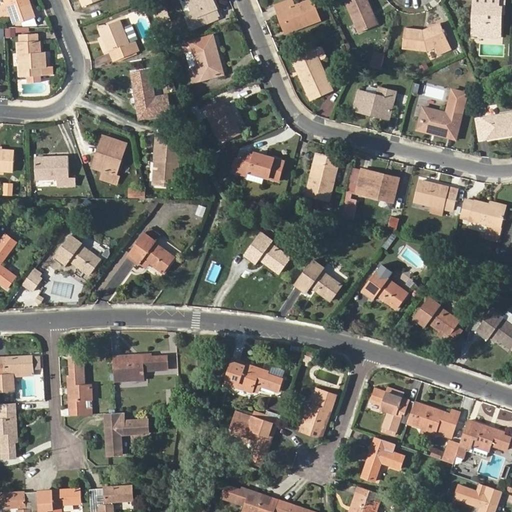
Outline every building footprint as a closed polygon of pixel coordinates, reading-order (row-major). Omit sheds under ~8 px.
[(6,0),(7,3),(0,5),(3,16),(11,14),(11,10),(14,9),(18,21),(34,15),(28,0),(6,0)] [(188,0),(195,17),(188,20),(192,29),(219,18),(217,15),(220,14),(214,0),(188,0)] [(288,0),(276,5),(283,22),(286,21),(289,28),(298,24),(300,28),(321,19),(313,0),(308,0),(295,5),(292,0),(288,0)] [(347,0),(360,31),(378,23),(367,0),(347,0)] [(475,1),(474,18),(477,18),(477,34),(500,35),(502,7),(500,6),(499,0),(476,0),(476,1),(475,1)] [(104,36),(109,50),(118,46),(123,57),(139,50),(129,26),(123,29),(119,20),(101,27),(104,36)] [(286,21),(283,22),(287,33),(300,28),(298,24),(289,28),(286,21)] [(441,22),(424,30),(424,33),(426,33),(442,25),(441,22)] [(424,33),(424,30),(405,28),(403,48),(427,51),(435,48),(439,55),(452,49),(445,32),(447,31),(446,28),(444,28),(442,25),(426,33),(424,33)] [(5,37),(14,36),(13,28),(4,29),(5,37)] [(19,34),(20,41),(39,41),(39,33),(19,34)] [(105,52),(109,50),(104,36),(99,38),(105,52)] [(217,59),(220,59),(213,36),(184,43),(186,51),(194,49),(198,66),(191,68),(194,81),(223,73),(220,61),(218,62),(217,59)] [(44,68),(42,52),(41,52),(40,40),(39,41),(20,41),(19,41),(20,77),(42,76),(42,68),(44,68)] [(314,48),(319,61),(327,58),(327,56),(323,47),(320,46),(314,48)] [(294,57),(312,98),(332,89),(319,61),(314,48),(294,57)] [(371,50),(368,66),(380,68),(383,52),(371,50)] [(150,69),(132,72),(139,110),(147,109),(148,117),(172,113),(170,105),(156,107),(150,69)] [(373,111),(390,116),(397,92),(381,88),(378,95),(359,90),(354,109),(372,114),(373,111)] [(236,122),(233,115),(228,106),(226,107),(222,100),(203,109),(207,116),(209,115),(222,143),(241,134),(236,122)] [(427,108),(422,127),(437,131),(436,133),(456,138),(462,116),(427,108)] [(147,109),(139,110),(140,118),(148,117),(147,109)] [(511,113),(484,118),(487,138),(511,133),(511,113)] [(158,134),(155,160),(156,160),(154,184),(177,186),(179,162),(180,162),(182,136),(158,134)] [(100,154),(96,167),(104,171),(102,178),(117,183),(120,175),(117,174),(127,144),(104,136),(98,154),(100,154)] [(3,153),(3,150),(0,149),(0,170),(13,171),(14,154),(3,153)] [(244,160),(240,172),(248,174),(249,172),(264,176),(278,180),(284,161),(254,152),(253,155),(246,153),(244,160)] [(316,174),(312,174),(307,195),(328,200),(339,157),(318,152),(315,162),(318,163),(316,174)] [(64,179),(70,179),(68,156),(35,158),(36,179),(57,179),(58,186),(65,186),(64,179)] [(233,170),(240,172),(244,160),(237,158),(233,170)] [(357,192),(362,170),(353,167),(347,190),(357,192)] [(362,170),(357,192),(393,201),(399,177),(363,169),(362,170)] [(249,172),(248,174),(247,178),(262,182),(264,176),(249,172)] [(421,181),(416,201),(434,206),(443,208),(454,211),(458,190),(421,181)] [(506,209),(490,204),(475,200),(475,201),(466,199),(461,217),(471,219),(489,224),(487,232),(500,236),(506,209)] [(198,205),(195,215),(202,217),(205,207),(198,205)] [(395,231),(398,218),(388,215),(385,229),(395,231)] [(471,219),(469,227),(487,232),(489,224),(471,219)] [(145,232),(144,234),(155,242),(156,240),(145,232)] [(259,234),(270,243),(272,240),(261,232),(259,234)] [(70,236),(81,244),(82,242),(71,234),(70,236)] [(144,234),(130,254),(140,261),(143,257),(145,254),(151,259),(150,262),(163,272),(173,257),(154,243),(155,242),(144,234)] [(245,254),(256,262),(259,259),(261,255),(267,260),(265,263),(279,273),(288,258),(269,244),(270,243),(259,234),(245,254)] [(0,263),(15,243),(4,235),(0,240),(0,282),(7,288),(15,277),(0,265),(0,263)] [(56,256),(67,264),(69,260),(71,257),(78,261),(76,264),(89,274),(99,259),(80,245),(81,244),(70,236),(56,256)] [(140,261),(130,254),(128,256),(138,264),(140,261)] [(254,265),(256,262),(245,254),(243,257),(254,265)] [(65,266),(67,264),(56,256),(54,259),(65,266)] [(313,260),(311,262),(322,270),(324,268),(313,260)] [(311,262),(296,282),(307,290),(310,286),(312,283),(318,287),(316,290),(330,300),(341,286),(321,271),(322,270),(311,262)] [(377,270),(388,279),(390,277),(378,268),(377,270)] [(363,290),(374,298),(377,294),(379,291),(385,296),(383,299),(397,308),(407,294),(388,280),(388,279),(377,270),(363,290)] [(41,281),(31,273),(22,285),(32,293),(41,281)] [(307,290),(296,282),(295,284),(306,293),(307,290)] [(372,301),(374,298),(363,290),(361,292),(372,301)] [(428,297),(440,306),(442,304),(430,295),(428,297)] [(42,300),(37,296),(33,303),(38,306),(42,300)] [(413,317),(425,326),(428,321),(430,319),(436,322),(434,325),(447,336),(457,321),(439,307),(440,306),(428,297),(413,317)] [(494,308),(492,310),(503,318),(505,316),(494,308)] [(492,310),(477,330),(487,338),(491,334),(493,331),(499,335),(497,338),(511,348),(511,345),(511,326),(502,319),(503,318),(492,310)] [(423,328),(425,326),(413,317),(412,319),(423,328)] [(487,338),(477,330),(475,332),(486,340),(487,338)] [(114,357),(115,380),(121,380),(120,371),(128,371),(129,379),(144,378),(144,370),(168,368),(167,357),(152,357),(152,355),(114,357)] [(32,357),(0,359),(0,393),(14,393),(13,378),(13,372),(33,370),(32,358),(32,357)] [(40,370),(40,357),(32,358),(33,370),(40,370)] [(69,376),(71,416),(93,415),(92,408),(86,408),(85,401),(92,400),(91,385),(84,385),(82,359),(70,359),(71,376),(69,376)] [(267,372),(231,360),(224,382),(251,391),(253,383),(277,391),(281,379),(266,374),(267,372)] [(13,378),(33,377),(33,370),(13,372),(13,378)] [(121,380),(129,379),(128,371),(120,371),(121,380)] [(401,417),(408,419),(409,417),(414,402),(408,400),(406,407),(399,404),(401,397),(374,388),(370,400),(390,407),(384,427),(396,431),(401,417)] [(6,394),(6,402),(15,401),(14,393),(6,394)] [(305,434),(321,439),(331,407),(329,406),(331,399),(319,394),(315,408),(308,406),(304,418),(310,420),(305,434)] [(406,407),(408,400),(401,397),(399,404),(406,407)] [(421,404),(414,402),(409,417),(415,419),(421,404)] [(17,442),(15,403),(0,404),(0,414),(0,419),(0,434),(1,434),(3,458),(16,458),(15,442),(17,442)] [(453,415),(421,404),(415,419),(430,424),(428,430),(440,434),(441,428),(454,433),(458,420),(452,418),(453,415)] [(124,421),(124,413),(117,413),(106,414),(108,455),(122,454),(120,434),(140,433),(140,420),(124,421)] [(272,423),(252,416),(249,424),(234,420),(230,432),(256,441),(250,460),(263,464),(271,437),(264,435),(267,429),(270,430),(272,423)] [(468,420),(461,441),(467,443),(468,437),(483,442),(481,448),(493,452),(495,446),(508,450),(511,438),(505,436),(506,433),(468,420)] [(271,437),(276,424),(272,423),(270,430),(267,429),(264,435),(271,437)] [(391,442),(375,437),(373,444),(380,447),(378,453),(371,450),(362,477),(374,482),(380,462),(400,469),(404,457),(388,451),(391,442)] [(380,447),(373,444),(371,450),(378,453),(380,447)] [(430,449),(429,457),(439,458),(441,450),(430,449)] [(498,490),(477,482),(474,490),(458,485),(454,497),(481,507),(478,511),(493,511),(497,503),(489,501),(491,494),(496,495),(498,490)] [(268,511),(273,511),(277,500),(242,488),(241,490),(225,485),(221,496),(244,504),(241,511),(257,511),(259,509),(268,511)] [(97,488),(90,489),(91,511),(92,511),(100,511),(99,511),(113,511),(113,501),(132,500),(132,486),(104,488),(104,495),(98,496),(97,488)] [(374,511),(380,494),(358,487),(349,511),(374,511)] [(60,511),(60,504),(81,503),(80,489),(39,492),(40,511),(60,511)] [(40,511),(39,492),(31,492),(32,499),(25,500),(24,493),(0,494),(0,507),(17,506),(17,511),(40,511)] [(284,502),(277,500),(273,511),(313,511),(290,504),(288,511),(281,509),(284,502)]
